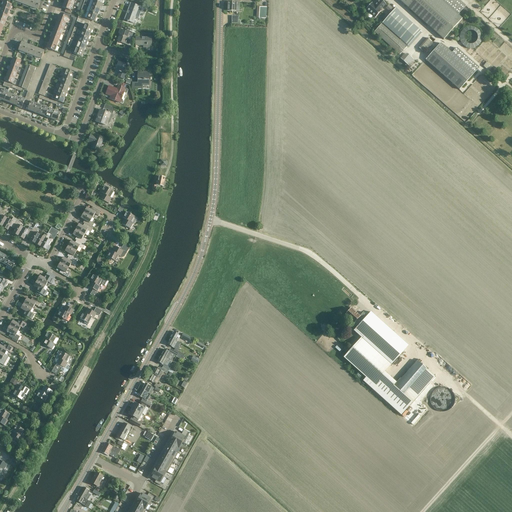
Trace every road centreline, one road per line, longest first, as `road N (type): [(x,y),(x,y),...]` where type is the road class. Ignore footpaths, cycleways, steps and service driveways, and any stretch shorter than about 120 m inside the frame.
road 1 (tertiary): [(92,457),(192,279),(204,243),(215,187),(220,0)]
road 2 (track): [(210,219),(308,251),(511,435)]
road 3 (track): [(511,412),(422,511)]
